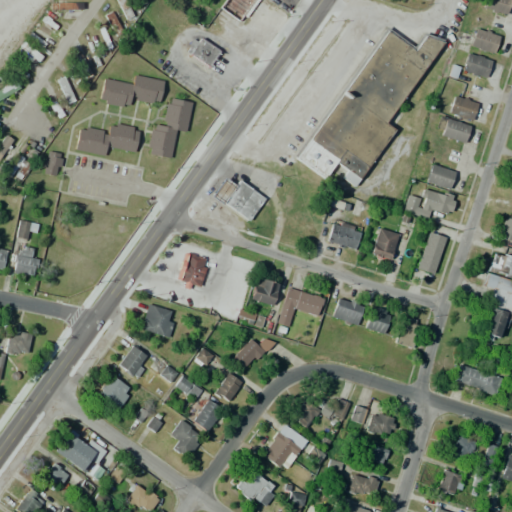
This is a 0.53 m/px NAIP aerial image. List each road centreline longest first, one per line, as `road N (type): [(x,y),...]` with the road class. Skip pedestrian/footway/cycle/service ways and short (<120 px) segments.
road 1 (tertiary): [(0,446),(318,0)]
road 2 (residential): [(396,511),(421,435),(419,385),(511,96)]
road 3 (residential): [(180,511),(266,395),(294,373),(333,370),(511,425)]
road 4 (residential): [(442,306),(161,217)]
road 5 (residential): [(216,511),(42,387)]
